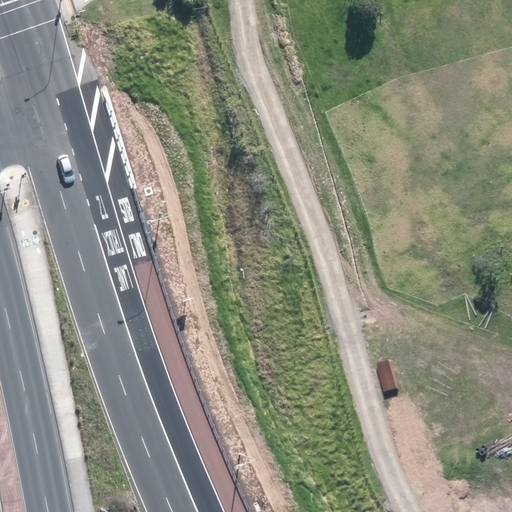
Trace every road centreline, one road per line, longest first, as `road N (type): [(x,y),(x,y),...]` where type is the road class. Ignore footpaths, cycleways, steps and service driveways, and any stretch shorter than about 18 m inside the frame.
road 1 (motorway): [(48,153),(115,365),(173,511)]
road 2 (primary): [(0,283),(47,511)]
road 3 (motorway): [(1,0),(48,153)]
